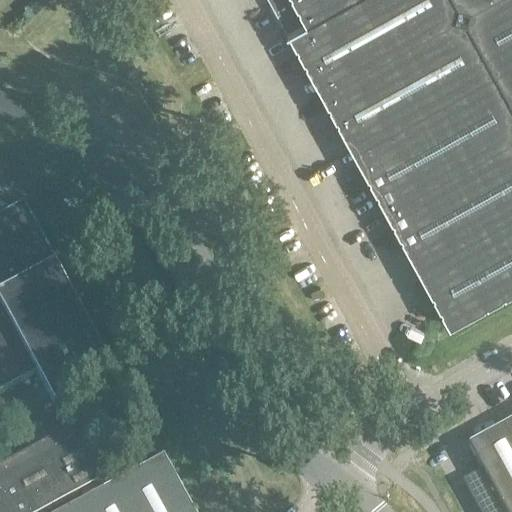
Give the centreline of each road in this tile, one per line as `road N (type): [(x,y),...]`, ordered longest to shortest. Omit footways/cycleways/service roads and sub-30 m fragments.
road 1 (unclassified): [(0,119),(89,170),(138,233),(241,415),(338,488)]
road 2 (unclassified): [(424,417),(185,0)]
